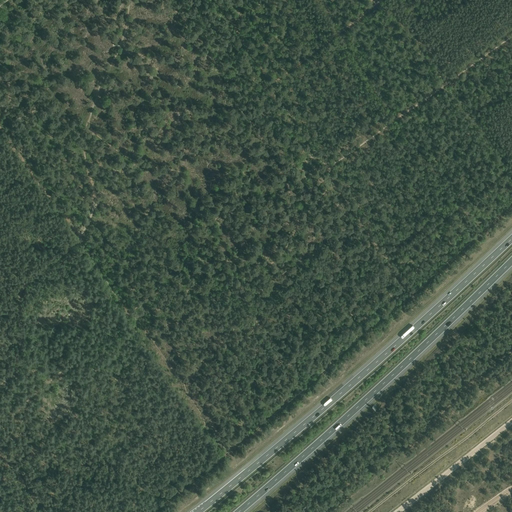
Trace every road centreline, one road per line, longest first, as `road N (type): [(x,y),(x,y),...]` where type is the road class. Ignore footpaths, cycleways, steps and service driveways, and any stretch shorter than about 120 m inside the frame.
road 1 (track): [(511,203),(153,511)]
road 2 (motorway): [(511,238),(198,511)]
road 3 (motorway): [(238,511),(511,260)]
road 4 (track): [(217,0),(410,295)]
road 5 (track): [(369,511),(511,400)]
road 6 (track): [(397,511),(511,421)]
road 7 (track): [(272,84),(381,0)]
road 8 (track): [(0,128),(80,237)]
